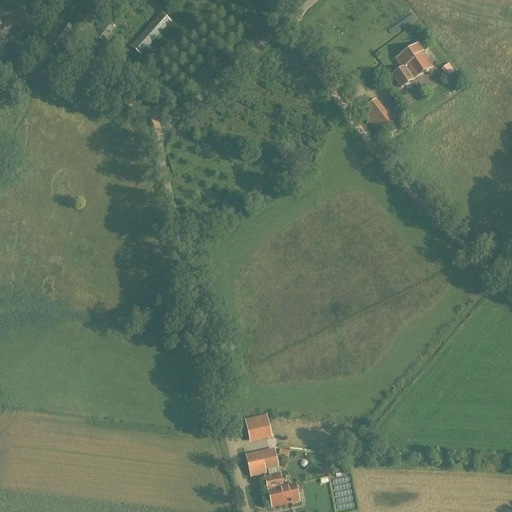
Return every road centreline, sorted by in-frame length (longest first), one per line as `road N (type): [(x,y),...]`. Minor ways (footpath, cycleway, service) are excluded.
road 1 (unclassified): [(248,511),(160,139),(313,0)]
road 2 (track): [(511,292),(389,168),(285,25)]
road 3 (track): [(0,90),(53,73),(177,116)]
